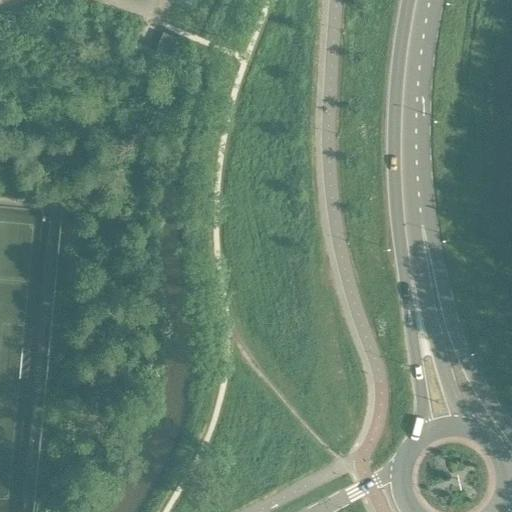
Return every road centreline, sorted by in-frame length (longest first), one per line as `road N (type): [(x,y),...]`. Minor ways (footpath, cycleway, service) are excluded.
road 1 (secondary): [(408,0),(394,154),(425,435)]
road 2 (secondary): [(511,426),(484,392),(459,338),(413,193)]
road 3 (secondary): [(467,429),(429,316),(413,193)]
road 4 (secondary): [(413,193),(412,107),(425,0)]
